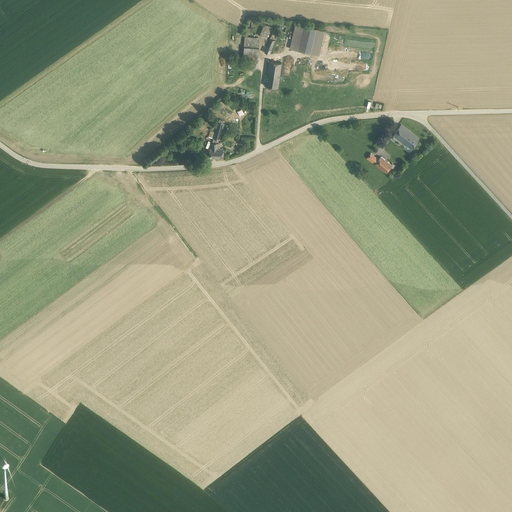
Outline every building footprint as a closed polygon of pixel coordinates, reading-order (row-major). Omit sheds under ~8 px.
[(287,26),(278,22),(275,28),(280,30),(285,32),(287,26)] [(267,38),(272,27),(264,24),(259,36),(267,38)] [(304,26),(296,24),(290,49),(298,51),(304,26)] [(304,26),(298,51),(310,53),(316,29),(304,26)] [(275,28),(264,52),(269,54),(280,30),(275,28)] [(260,38),(245,37),(244,47),(259,48),(260,38)] [(259,48),(244,47),(243,57),(250,58),(258,58),(259,48)] [(282,63),(269,61),(267,74),(279,76),(282,63)] [(267,74),(266,81),(265,86),(278,87),(280,76),(279,76),(267,74)] [(234,87),(232,91),(246,95),(247,91),(234,87)] [(217,143),(218,143),(223,124),(217,122),(212,142),(217,143)] [(418,140),(401,126),(394,135),(411,149),(418,140)] [(212,149),(209,149),(209,157),(223,157),(223,149),(220,149),(217,149),(212,149)] [(370,154),(366,160),(370,163),(374,157),(370,154)] [(378,160),(374,157),(370,163),(374,166),(378,160)] [(378,160),(374,166),(385,174),(389,168),(391,165),(380,158),(378,160)]
